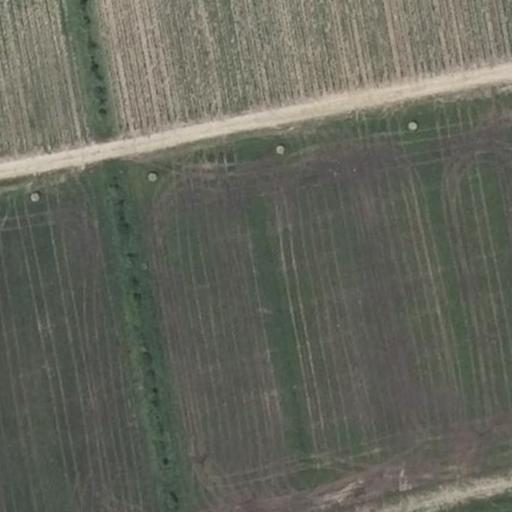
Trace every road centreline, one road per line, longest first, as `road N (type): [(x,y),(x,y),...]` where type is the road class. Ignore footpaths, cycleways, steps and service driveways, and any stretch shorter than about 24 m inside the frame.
road 1 (track): [(0,169),(511,69)]
road 2 (track): [(80,0),(172,511)]
